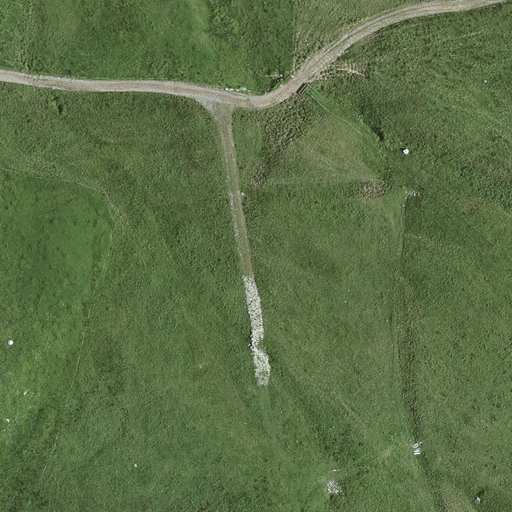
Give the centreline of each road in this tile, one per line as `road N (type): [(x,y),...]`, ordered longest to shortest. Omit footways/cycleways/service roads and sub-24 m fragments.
road 1 (track): [(245,282),(216,106),(150,91),(0,80)]
road 2 (track): [(480,3),(394,19),(264,106),(216,106)]
